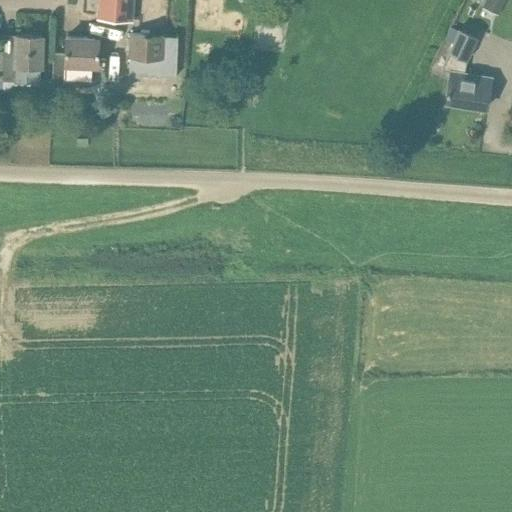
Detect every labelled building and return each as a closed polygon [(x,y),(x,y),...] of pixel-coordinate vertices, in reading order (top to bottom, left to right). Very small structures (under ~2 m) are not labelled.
[(133,0),(98,0),(97,16),(132,19),(133,0)] [(484,0),(481,6),(499,14),(505,0),(484,0)] [(491,77),(463,72),(466,59),(467,60),(477,36),(458,27),(447,51),(448,51),(440,69),(451,71),(450,81),(448,80),(446,100),(486,106),(489,86),(491,77)] [(175,75),(177,35),(163,34),(164,33),(130,32),(129,38),(126,38),(126,48),(129,48),(129,55),(128,73),(161,75),(161,74),(175,75)] [(14,50),(3,49),(2,88),(13,89),(13,82),(40,83),(40,64),(41,64),(42,34),(15,33),(14,50)] [(65,35),(65,52),(53,52),(52,84),(90,85),(90,77),(104,78),(105,58),(97,57),(98,36),(65,35)]
